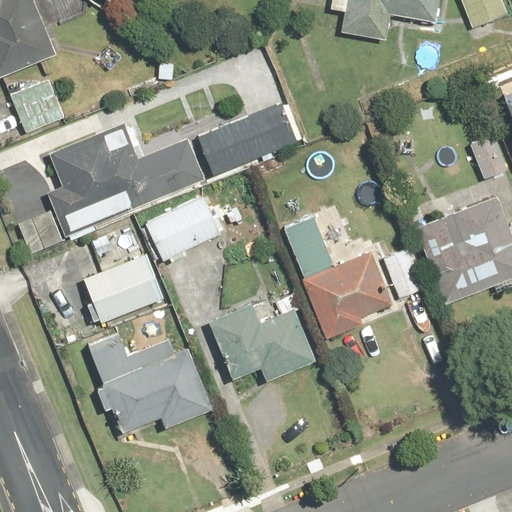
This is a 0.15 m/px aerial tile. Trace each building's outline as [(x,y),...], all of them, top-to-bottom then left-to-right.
[(0,0),(0,72),(61,48),(40,0),(0,0)] [(446,0),(347,0),(343,27),(391,35),(395,9),(443,17),(446,0)] [(511,6),(509,0),(464,0),(474,24),(511,10),(511,6)] [(10,90),(27,130),(68,113),(51,73),(10,90)] [(288,95),(199,134),(217,175),(306,136),(288,95)] [(39,157),(70,230),(208,173),(191,133),(142,153),(128,121),(39,157)] [(511,202),(499,170),(414,205),(454,299),(511,275),(511,202)] [(210,190),(149,216),(166,257),(228,231),(210,190)] [(135,213),(71,239),(90,284),(154,258),(135,213)] [(299,274),(325,336),(401,304),(375,243),(299,274)] [(289,280),(209,313),(241,389),(321,356),(289,280)] [(129,323),(89,339),(129,437),(219,400),(196,343),(146,363),(129,323)]
